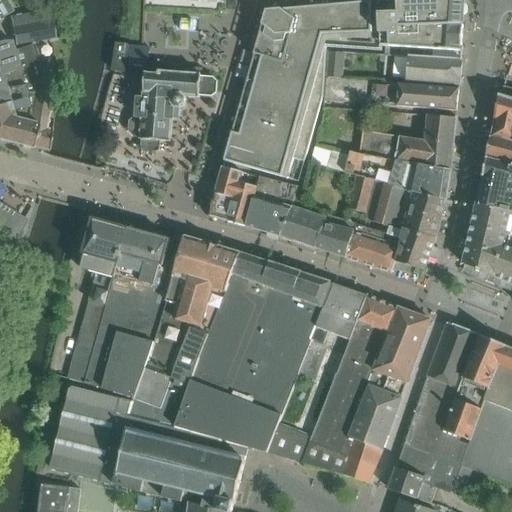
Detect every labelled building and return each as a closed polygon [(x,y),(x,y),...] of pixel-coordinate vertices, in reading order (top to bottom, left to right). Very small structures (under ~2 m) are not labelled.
[(223,6),(222,0),(389,0),(268,9),(224,160),(300,180),(323,102),(327,63),(329,40),(425,45),(462,48),(465,17),(464,0),(150,0),(150,1),(223,6)] [(49,41),(48,13),(9,15),(10,44),(49,41)] [(38,61),(31,44),(5,45),(2,41),(0,41),(0,69),(1,69),(6,84),(40,82),(38,61)] [(128,46),(121,45),(116,44),(112,70),(124,72),(128,46)] [(462,48),(425,45),(424,57),(394,56),(392,77),(407,79),(407,81),(460,86),(463,60),(462,60),(462,48)] [(343,79),(344,52),(328,51),(328,63),(327,63),(326,78),(343,79)] [(201,77),(202,69),(171,67),(170,72),(159,72),(158,75),(145,74),(143,99),(137,98),(136,118),(130,122),(130,132),(135,137),(141,137),(140,140),(142,140),(142,151),(159,152),(161,141),(170,142),(172,119),(180,120),(180,108),(185,109),(186,97),(199,98),(201,96),(214,97),(217,93),(218,83),(214,78),(201,77)] [(9,95),(6,84),(1,69),(0,69),(0,104),(10,102),(13,111),(28,107),(25,93),(9,95)] [(343,81),(343,79),(326,78),(324,100),(332,101),(458,112),(460,89),(407,85),(403,84),(391,83),(354,82),(343,81)] [(54,130),(45,128),(53,90),(26,89),(25,93),(28,107),(13,111),(10,102),(0,104),(0,140),(33,149),(33,146),(49,150),(54,130)] [(511,97),(501,95),(500,98),(491,138),(507,142),(506,146),(510,147),(510,149),(511,149),(511,97)] [(451,170),(457,118),(428,116),(425,142),(364,132),(360,153),(385,158),(451,170)] [(511,149),(510,149),(510,147),(506,146),(507,142),(491,138),(486,160),(511,165),(511,149)] [(385,158),(360,153),(315,145),(311,163),(357,176),(378,182),(397,188),(404,190),(447,201),(451,170),(385,158)] [(511,165),(486,160),(483,177),(477,207),(511,215),(510,217),(511,217),(511,165)] [(256,194),(257,190),(239,184),(242,174),(224,168),(216,193),(210,216),(246,228),(256,194)] [(393,202),(397,188),(378,182),(357,176),(348,208),(365,213),(364,216),(372,218),(370,221),(390,227),(388,234),(402,239),(400,247),(396,262),(424,271),(436,240),(439,231),(419,226),(419,224),(405,220),(406,217),(403,216),(402,220),(398,218),(402,205),(393,202)] [(256,194),(292,203),(296,189),(261,178),(257,190),(256,194)] [(439,231),(447,201),(404,190),(397,188),(393,202),(402,205),(404,197),(412,199),(406,217),(405,220),(419,224),(419,226),(439,231)] [(290,209),(292,203),(256,194),(246,228),(280,238),(292,210),(290,209)] [(6,211),(0,206),(1,205),(0,204),(0,258),(5,262),(20,238),(15,235),(24,221),(17,218),(10,213),(6,211)] [(506,236),(510,217),(511,215),(477,207),(472,227),(506,236)] [(326,224),(327,221),(292,210),(280,238),(315,249),(325,224),(326,224)] [(355,232),(357,225),(329,216),(328,221),(327,221),(326,224),(325,224),(315,249),(346,259),(355,232)] [(511,217),(510,217),(506,236),(503,246),(500,256),(467,248),(463,264),(496,278),(497,278),(511,284),(511,217)] [(84,385),(126,228),(93,219),(83,254),(85,255),(81,269),(96,273),(67,380),(84,385)] [(503,246),(506,236),(472,227),(467,248),(500,256),(503,246)] [(148,357),(173,278),(161,274),(170,240),(126,228),(84,385),(133,398),(148,357)] [(396,262),(400,247),(355,232),(346,259),(392,273),(396,262)] [(210,329),(240,254),(194,240),(189,246),(183,244),(173,278),(148,357),(133,398),(132,402),(127,418),(173,431),(174,427),(189,382),(198,359),(182,353),(192,329),(207,334),(210,329)] [(261,291),(270,264),(240,254),(210,329),(207,334),(209,335),(199,360),(198,359),(189,382),(219,392),(242,337),(256,301),(261,302),(265,292),(261,291)] [(291,304),(304,275),(301,274),(301,273),(270,263),(270,264),(261,291),(265,292),(261,302),(256,301),(242,337),(219,392),(212,410),(210,409),(201,436),(200,438),(223,444),(223,442),(263,345),(275,312),(286,316),(291,304)] [(323,316),(335,285),(304,275),(291,304),(286,316),(275,312),(263,345),(223,442),(249,448),(267,454),(279,424),(299,373),(300,373),(303,365),(312,342),(310,342),(321,315),(323,316)] [(353,332),(368,296),(335,285),(323,316),(321,315),(310,342),(312,342),(303,365),(300,373),(315,379),(328,347),(324,345),(329,332),(350,340),(352,335),(353,332)] [(364,394),(399,309),(368,296),(353,332),(352,335),(350,340),(351,341),(318,425),(317,424),(309,444),(375,469),(382,453),(346,440),(364,394)] [(346,440),(382,453),(383,451),(412,370),(431,320),(399,309),(364,394),(346,440)] [(447,421),(481,336),(448,323),(428,377),(404,449),(430,458),(432,454),(434,455),(443,433),(447,421)] [(511,347),(482,335),(481,336),(447,421),(443,433),(470,444),(461,466),(462,466),(451,493),(463,498),(473,471),(511,486),(511,347)] [(212,410),(219,392),(189,382),(174,427),(201,436),(210,409),(212,410)] [(127,418),(132,402),(71,387),(50,470),(116,486),(115,488),(190,506),(218,511),(232,511),(234,504),(235,504),(249,448),(223,442),(223,444),(200,438),(201,436),(174,427),(173,431),(127,418)] [(309,444),(317,424),(311,422),(305,435),(279,424),(267,454),(335,473),(369,484),(375,469),(309,444)] [(434,455),(461,466),(470,444),(443,433),(434,455)] [(424,477),(397,468),(390,490),(431,504),(436,487),(422,482),(424,477)] [(218,511),(190,506),(188,511),(77,511),(80,491),(43,486),(42,486),(38,511),(218,511)] [(401,500),(397,511),(436,511),(420,506),(401,500)]
